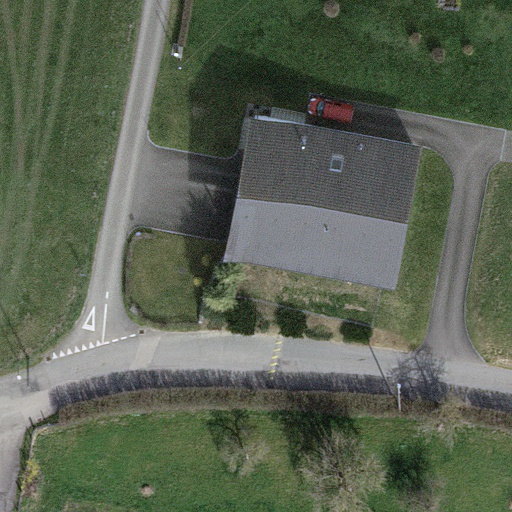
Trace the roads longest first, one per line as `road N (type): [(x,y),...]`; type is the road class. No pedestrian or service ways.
road 1 (residential): [(107,371),(197,357),(305,362),(511,394)]
road 2 (residential): [(154,0),(100,284),(107,371)]
